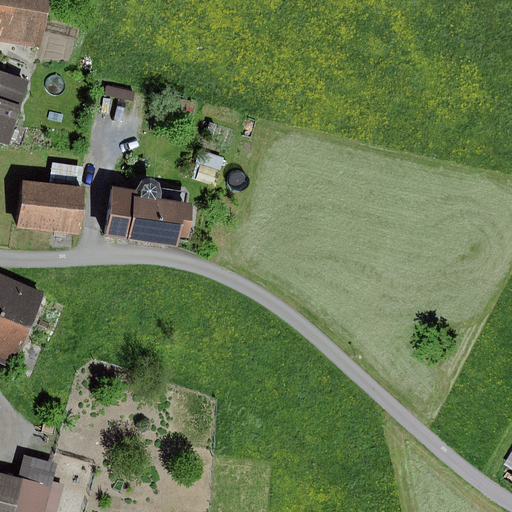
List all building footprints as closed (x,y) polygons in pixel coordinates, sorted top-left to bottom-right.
[(48,0),(0,0),(0,42),(39,48),(48,0)] [(29,80),(0,71),(0,143),(9,146),(29,80)] [(133,92),(105,86),(104,95),(131,101),(133,92)] [(169,98),(165,114),(174,116),(176,109),(191,113),(193,105),(169,98)] [(224,158),(198,150),(193,164),(199,166),(194,180),(214,187),(224,158)] [(132,191),(109,188),(102,235),(170,245),(171,237),(183,238),(188,204),(156,200),(158,191),(155,183),(146,179),(138,181),(132,191)] [(79,189),(19,183),(14,230),(74,236),(79,189)] [(43,294),(0,274),(0,362),(10,367),(43,294)] [(23,482),(0,475),(0,511),(46,511),(59,471),(28,463),(23,482)]
